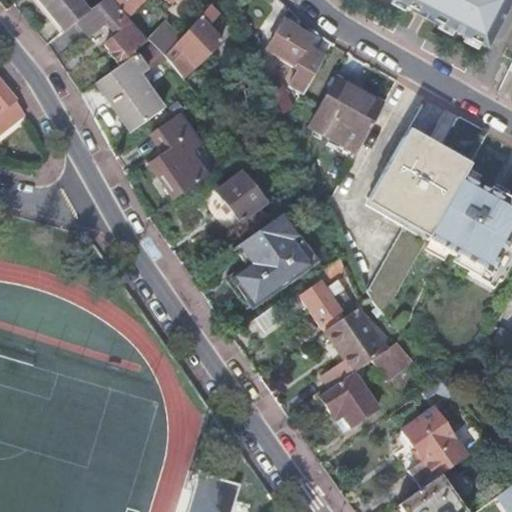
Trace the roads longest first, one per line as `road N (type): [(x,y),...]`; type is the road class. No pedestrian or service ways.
road 1 (residential): [(318,511),(102,200),(41,87),(0,35)]
road 2 (residential): [(511,121),(333,22),(309,0)]
